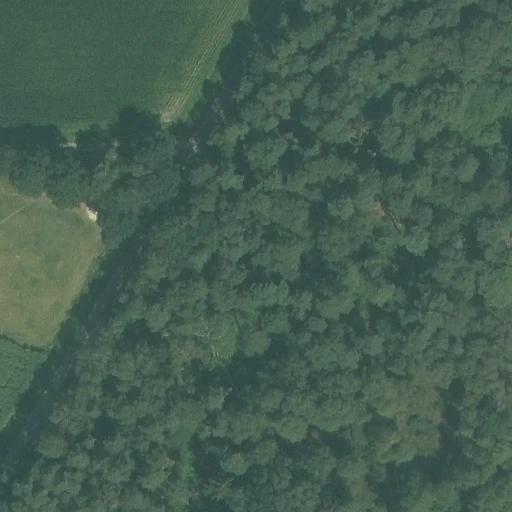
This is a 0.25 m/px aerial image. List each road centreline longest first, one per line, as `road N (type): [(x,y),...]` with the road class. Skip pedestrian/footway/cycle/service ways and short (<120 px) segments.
road 1 (unclassified): [(277,0),(0,474)]
road 2 (track): [(198,133),(0,136)]
